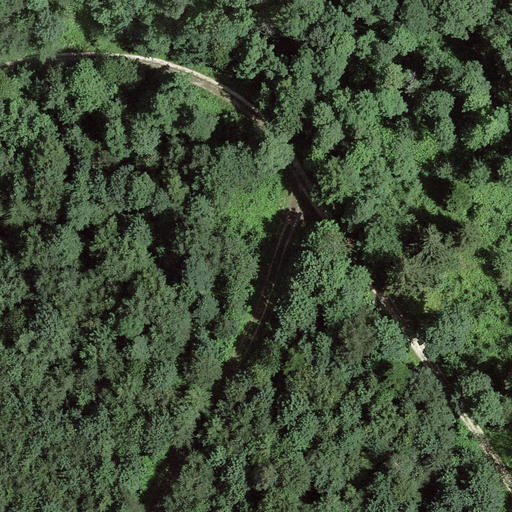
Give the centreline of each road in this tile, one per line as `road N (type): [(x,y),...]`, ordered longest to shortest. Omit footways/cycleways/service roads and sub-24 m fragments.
road 1 (track): [(0,70),(49,60),(135,62),(212,85),(244,107),(271,130),(511,495)]
road 2 (track): [(149,511),(254,322),(304,183)]
